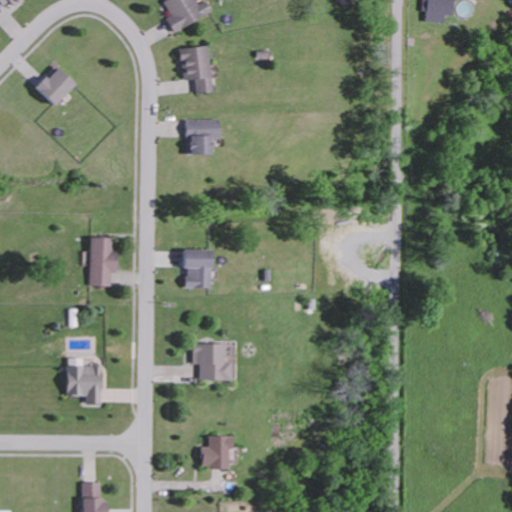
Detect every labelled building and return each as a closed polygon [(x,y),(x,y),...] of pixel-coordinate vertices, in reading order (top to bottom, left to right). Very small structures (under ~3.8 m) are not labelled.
[(19,0),(0,0),(9,10),(19,0)] [(160,0),(169,17),(164,19),(169,31),(211,12),(205,0),(193,5),(191,0),(160,0)] [(178,80),(191,79),(192,93),(209,92),(207,46),(177,48),(178,80)] [(30,90),(49,106),(69,83),(49,67),(30,90)] [(205,155),(205,138),(216,138),(216,119),(181,120),(182,155),(205,155)] [(87,287),(112,286),(111,250),(108,250),(108,237),(86,238),(87,287)] [(182,289),(208,288),(207,250),(176,250),(176,269),(181,269),(182,289)] [(220,344),(188,344),(189,365),(195,365),(195,380),(226,380),(226,362),(221,362),(220,344)] [(99,367),(62,366),(61,396),(82,396),(82,404),(98,404),(99,367)] [(225,436),(204,437),(204,447),(196,448),(196,470),(225,469),(225,436)] [(98,511),(98,483),(77,483),(77,511),(98,511)]
